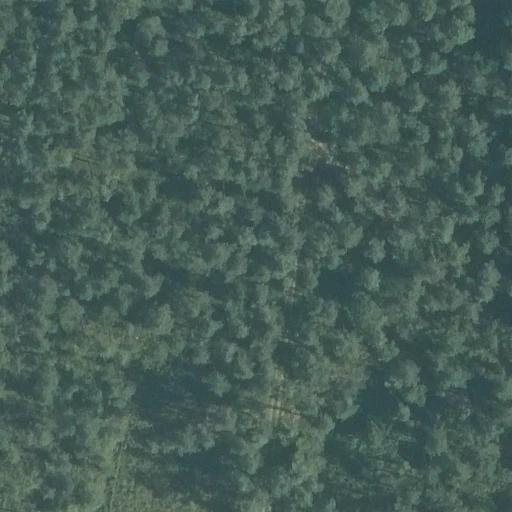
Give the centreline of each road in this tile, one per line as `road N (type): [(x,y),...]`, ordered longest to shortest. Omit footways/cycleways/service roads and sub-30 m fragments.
road 1 (track): [(258,511),(309,139),(346,0)]
road 2 (track): [(309,139),(511,358)]
